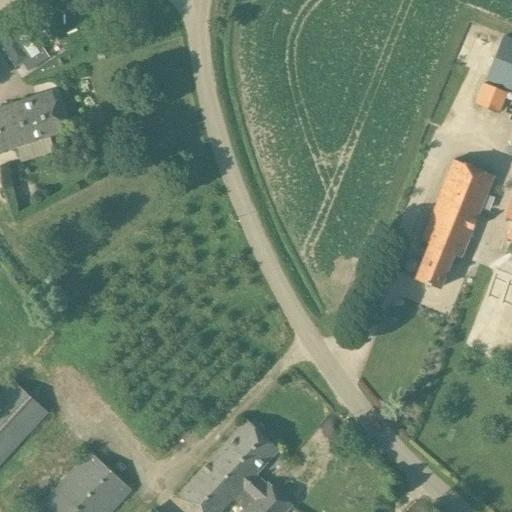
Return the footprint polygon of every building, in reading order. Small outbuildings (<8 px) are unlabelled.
[(511,91),(511,38),(503,34),(485,81),(511,91)] [(498,114),(506,92),(483,83),(475,104),(498,114)] [(0,150),(64,130),(51,92),(0,107),(0,150)] [(461,257),(493,175),(452,159),(420,240),(428,244),(415,278),(439,288),(453,253),(461,257)] [(0,464),(48,413),(11,379),(0,391),(0,464)] [(218,511),(226,504),(232,509),(262,479),(256,473),(277,449),(245,420),(177,495),(195,511),(218,511)] [(112,511),(132,490),(88,450),(31,511),(112,511)] [(283,511),(290,505),(262,479),(232,509),(235,511),(283,511)]
